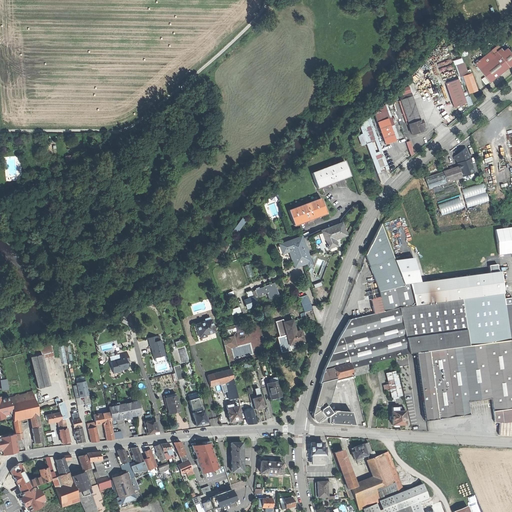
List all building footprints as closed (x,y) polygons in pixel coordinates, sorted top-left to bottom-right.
[(475,63),(490,82),(504,71),(511,64),(511,49),(511,48),(509,49),(507,47),(503,50),(501,47),(493,54),(490,51),(475,63)] [(463,75),(469,92),(476,90),(471,73),(463,75)] [(460,104),(466,102),(458,78),(446,82),(454,106),(460,104)] [(400,100),(412,135),(424,131),(412,96),(400,100)] [(375,117),(377,124),(388,120),(389,120),(386,112),(375,117)] [(390,145),(396,143),(388,120),(377,124),(385,146),(390,145)] [(412,135),(415,146),(427,142),(424,131),(412,135)] [(456,159),(458,166),(462,178),(474,173),(466,149),(453,156),(454,160),(456,159)] [(312,173),(317,187),(331,182),(332,183),(334,182),(337,181),(336,180),(350,175),(345,161),(312,173)] [(449,169),(443,171),(447,183),(462,178),(458,166),(449,169)] [(425,177),(429,189),(447,183),(443,171),(425,177)] [(467,207),(490,201),(485,183),(463,188),(467,207)] [(461,197),(439,204),(442,215),(464,208),(461,197)] [(288,210),(294,224),(307,219),(308,221),(310,220),(314,219),(313,217),(327,212),(321,198),(288,210)] [(274,202),(268,205),(273,216),(279,214),(274,202)] [(234,232),(236,234),(247,221),(244,218),(233,231),(234,232)] [(322,231),(328,248),(337,245),(334,239),(340,237),(346,235),(342,223),(322,231)] [(501,271),(420,281),(415,256),(395,259),(382,224),(365,253),(379,290),(384,310),(393,307),(403,306),(463,298),(502,293),(503,301),(464,306),(469,345),(484,343),(510,340),(501,271)] [(498,254),(511,252),(511,226),(496,228),(498,254)] [(308,266),(312,265),(302,236),(279,244),(283,254),(291,251),(293,259),(292,260),(295,267),(302,264),(307,263),(308,266)] [(256,290),(258,296),(268,292),(270,299),(274,297),(278,296),(274,283),(256,290)] [(463,298),(464,306),(503,301),(502,293),(463,298)] [(299,299),(301,305),(306,304),(310,302),(308,296),(299,299)] [(463,298),(403,306),(409,353),(415,352),(428,350),(445,348),(461,346),(469,345),(464,306),(463,298)] [(393,307),(384,310),(395,357),(409,353),(403,306),(393,307)] [(384,310),(349,319),(341,331),(351,368),(359,366),(367,364),(395,357),(384,310)] [(195,324),(199,337),(200,337),(200,338),(207,336),(206,335),(211,334),(216,332),(212,319),(195,324)] [(283,319),(275,321),(280,336),(277,337),(281,352),(290,350),(296,348),(295,343),(304,340),(301,330),(296,331),(292,320),(284,322),(283,319)] [(220,329),(221,335),(237,331),(236,328),(237,328),(236,324),(220,329)] [(322,374),(319,383),(321,382),(352,374),(351,368),(341,331),(333,346),(322,374)] [(158,356),(164,355),(160,340),(156,341),(155,336),(148,338),(153,358),(158,356)] [(223,340),(225,348),(229,361),(233,360),(230,348),(231,347),(237,346),(234,337),(223,340)] [(511,339),(510,340),(484,343),(491,392),(493,411),(502,409),(510,408),(511,408),(511,339)] [(250,342),(237,346),(231,347),(234,360),(254,355),(250,342)] [(491,392),(484,343),(469,345),(461,346),(467,395),(491,392)] [(62,363),(67,362),(64,344),(59,345),(62,363)] [(467,395),(461,346),(445,348),(454,416),(470,413),(467,395)] [(454,416),(445,348),(428,350),(437,418),(454,416)] [(437,418),(428,350),(415,352),(424,420),(437,418)] [(110,361),(113,373),(118,372),(117,369),(119,369),(119,370),(128,368),(126,361),(129,361),(127,352),(118,354),(119,359),(110,361)] [(30,357),(37,388),(48,385),(41,355),(30,357)] [(405,355),(397,357),(404,393),(413,391),(405,355)] [(176,380),(185,378),(182,369),(181,370),(179,364),(172,366),(176,380)] [(369,371),(367,364),(359,366),(361,373),(369,371)] [(361,373),(359,366),(351,368),(352,374),(352,376),(361,373)] [(210,386),(224,382),(233,379),(230,369),(207,375),(210,386)] [(396,371),(386,373),(390,391),(400,389),(396,371)] [(277,397),(282,396),(277,374),(274,374),(275,377),(270,378),(271,382),(268,383),(269,388),(270,388),(273,398),(277,397)] [(319,422),(354,425),(351,411),(334,410),(331,412),(326,405),(329,403),(335,382),(353,378),(352,376),(352,374),(321,382),(318,394),(313,412),(313,414),(313,416),(313,417),(314,419),(315,420),(317,421),(318,422),(319,422)] [(76,385),(79,397),(88,395),(85,381),(76,383),(76,385)] [(12,416),(13,419),(17,418),(32,415),(38,414),(32,392),(9,397),(12,416)] [(165,409),(168,408),(165,398),(176,396),(175,393),(162,396),(165,409)] [(240,404),(251,401),(249,394),(238,397),(238,399),(240,404)] [(82,404),(90,403),(89,396),(81,397),(82,404)] [(168,408),(169,413),(174,412),(180,411),(176,396),(165,398),(168,408)] [(198,408),(198,410),(202,409),(198,396),(188,399),(191,409),(193,408),(194,409),(198,408)] [(0,419),(12,416),(9,397),(0,400),(0,397),(0,419)] [(259,408),(264,407),(261,397),(255,398),(252,398),(255,409),(259,408)] [(137,401),(132,402),(135,415),(139,414),(139,415),(140,415),(140,414),(139,412),(140,412),(140,411),(139,411),(138,405),(138,404),(137,402),(138,402),(138,401),(137,401)] [(57,404),(61,415),(66,413),(63,402),(57,404)] [(109,414),(111,421),(112,421),(112,420),(116,419),(116,420),(117,420),(117,419),(121,418),(121,419),(123,418),(127,417),(129,417),(128,417),(133,416),(135,416),(135,415),(132,402),(130,402),(130,403),(126,404),(126,403),(124,404),(125,404),(120,405),(119,405),(114,406),(113,406),(113,407),(109,407),(108,407),(109,414)] [(229,418),(230,423),(236,421),(241,420),(237,406),(230,408),(226,409),(228,414),(229,418)] [(502,409),(503,424),(511,424),(510,408),(502,409)] [(202,423),(207,421),(203,409),(202,409),(198,410),(194,411),(192,412),(193,416),(194,420),(196,424),(202,423)] [(245,412),(248,424),(252,423),(255,422),(252,410),(245,412)] [(71,414),(72,419),(75,418),(76,420),(79,419),(78,411),(71,414)] [(400,411),(392,411),(392,416),(392,420),(392,425),(393,425),(397,425),(401,425),(405,425),(405,411),(400,411)] [(47,422),(57,420),(61,420),(60,412),(46,415),(47,420),(47,422)] [(40,427),(38,414),(32,415),(34,428),(40,427)] [(94,417),(95,424),(103,423),(110,421),(111,421),(109,414),(94,417)] [(93,417),(80,420),(82,427),(87,426),(88,429),(95,427),(93,417)] [(21,433),(17,418),(13,419),(15,434),(21,433)] [(57,420),(59,430),(66,428),(64,419),(61,420),(57,420)] [(71,421),(74,429),(81,428),(79,419),(76,420),(71,421)] [(144,421),(147,435),(151,434),(154,433),(155,434),(158,433),(155,421),(152,422),(151,419),(144,421)] [(503,424),(499,423),(499,436),(511,436),(511,424),(503,424)] [(113,439),(111,425),(104,427),(106,440),(110,440),(113,439)] [(42,441),(40,427),(34,428),(32,428),(34,443),(38,442),(42,441)] [(98,441),(95,427),(88,429),(90,442),(94,442),(98,441)] [(59,430),(62,443),(65,443),(69,442),(66,428),(59,430)] [(74,429),(77,443),(80,442),(84,442),(81,428),(74,429)] [(113,432),(114,439),(122,438),(121,431),(113,432)] [(0,450),(2,450),(3,455),(17,452),(16,444),(16,440),(15,434),(11,435),(10,433),(0,435),(0,450)] [(173,442),(179,457),(180,456),(185,454),(180,441),(173,442)] [(237,442),(231,442),(231,471),(243,471),(243,466),(243,447),(242,447),(242,442),(237,442)] [(368,442),(363,444),(366,453),(371,451),(368,442)] [(210,443),(192,445),(202,473),(219,467),(210,443)] [(310,455),(325,455),(325,448),(323,448),(323,443),(310,443),(310,450),(310,455)] [(165,458),(162,451),(159,444),(156,445),(154,446),(159,460),(161,460),(165,458)] [(360,457),(367,454),(366,453),(363,444),(356,446),(350,448),(354,459),(356,458),(360,457)] [(133,448),(130,448),(136,464),(138,463),(143,461),(137,447),(133,448)] [(117,451),(119,456),(121,464),(128,461),(123,449),(120,450),(117,451)] [(157,466),(150,449),(147,450),(144,451),(147,458),(143,460),(147,470),(157,466)] [(341,470),(349,467),(342,449),(332,453),(338,471),(341,470)] [(367,454),(368,459),(375,456),(373,450),(371,451),(366,453),(367,454)] [(388,451),(383,453),(394,482),(398,493),(403,491),(388,451)] [(92,452),(86,453),(89,462),(95,461),(101,460),(99,452),(92,452)] [(383,453),(375,456),(386,485),(394,482),(383,453)] [(82,471),(90,468),(86,454),(81,456),(78,457),(82,471)] [(325,464),(325,455),(310,455),(310,464),(325,464)] [(117,457),(122,471),(130,468),(128,461),(121,464),(119,456),(117,457)] [(368,459),(376,478),(380,488),(386,485),(375,456),(368,459)] [(45,457),(53,483),(58,481),(49,457),(45,457)] [(55,460),(60,475),(68,472),(63,457),(59,459),(55,460)] [(104,468),(101,460),(95,461),(98,470),(104,468)] [(188,460),(187,460),(183,462),(180,464),(177,465),(179,470),(180,473),(185,471),(191,469),(188,460)] [(271,473),(272,462),(266,461),(261,461),(260,472),(271,473)] [(277,462),(272,462),(271,473),(281,474),(282,462),(277,462)] [(31,463),(20,466),(22,469),(24,473),(26,472),(32,470),(31,463)] [(169,468),(167,464),(163,465),(157,468),(159,472),(169,468)] [(31,487),(31,486),(28,480),(26,478),(24,473),(22,469),(16,472),(15,466),(12,468),(10,471),(13,477),(16,483),(21,493),(31,487)] [(147,473),(145,466),(140,468),(136,470),(132,471),(135,478),(147,473)] [(41,476),(42,482),(50,480),(48,472),(49,472),(48,467),(43,469),(39,470),(41,476)] [(356,485),(349,467),(341,470),(348,489),(351,488),(350,488),(356,485)] [(107,476),(104,468),(98,470),(101,477),(107,476)] [(122,471),(121,472),(122,474),(127,472),(130,479),(131,478),(134,477),(130,468),(122,471)] [(346,490),(348,489),(341,470),(338,471),(346,490)] [(69,472),(68,472),(60,475),(66,484),(72,482),(69,472)] [(84,472),(71,477),(79,500),(84,511),(103,511),(106,511),(99,490),(98,488),(97,485),(89,487),(84,472)] [(121,472),(111,476),(119,497),(120,497),(121,501),(127,499),(128,502),(135,500),(132,492),(131,491),(127,480),(125,481),(125,480),(122,474),(121,472)] [(127,472),(122,474),(125,480),(127,479),(127,480),(131,491),(133,491),(135,490),(131,478),(130,479),(127,472)] [(31,486),(42,482),(41,476),(28,480),(31,486)] [(109,484),(107,476),(101,477),(95,479),(97,485),(98,488),(109,484)] [(376,478),(371,480),(375,490),(380,488),(376,478)] [(371,480),(356,485),(350,488),(351,488),(354,498),(365,493),(375,490),(371,480)] [(22,494),(14,498),(19,506),(22,511),(29,511),(57,497),(51,481),(31,487),(21,493),(22,494)] [(327,481),(317,481),(317,489),(317,497),(327,497),(327,493),(327,482),(327,481)] [(76,494),(72,482),(66,484),(60,487),(55,488),(59,500),(76,494)] [(386,485),(380,488),(375,490),(365,493),(370,505),(380,501),(379,500),(391,495),(398,493),(394,482),(386,485)] [(422,483),(403,491),(404,494),(399,496),(398,493),(391,495),(396,510),(428,497),(422,483)] [(209,486),(202,488),(203,494),(211,492),(209,486)] [(354,498),(351,488),(348,489),(346,490),(349,500),(354,498)] [(232,490),(209,498),(213,508),(227,503),(235,500),(232,490)] [(370,505),(365,493),(354,498),(359,509),(370,505)] [(77,497),(76,494),(59,500),(60,503),(77,497)] [(79,501),(77,497),(60,503),(61,507),(79,501)] [(285,503),(286,508),(295,505),(293,501),(292,497),(284,499),(285,503)] [(273,498),(262,498),(262,507),(267,507),(273,507),(273,502),(273,498)] [(373,511),(381,511),(384,511),(380,502),(371,506),(373,511)]
